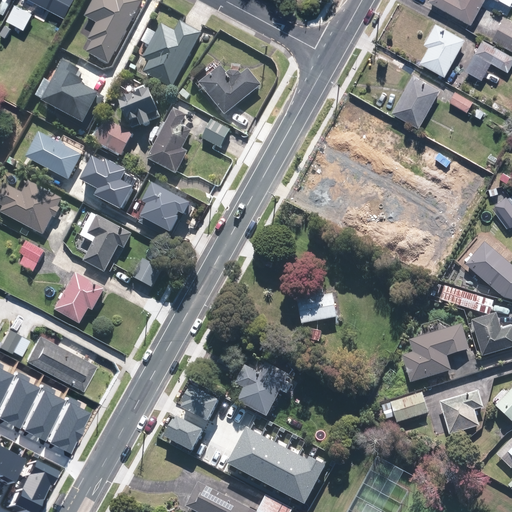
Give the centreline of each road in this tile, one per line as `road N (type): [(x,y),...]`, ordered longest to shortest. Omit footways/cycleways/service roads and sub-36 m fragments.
road 1 (tertiary): [(329,56),(76,511)]
road 2 (residential): [(329,56),(222,0)]
